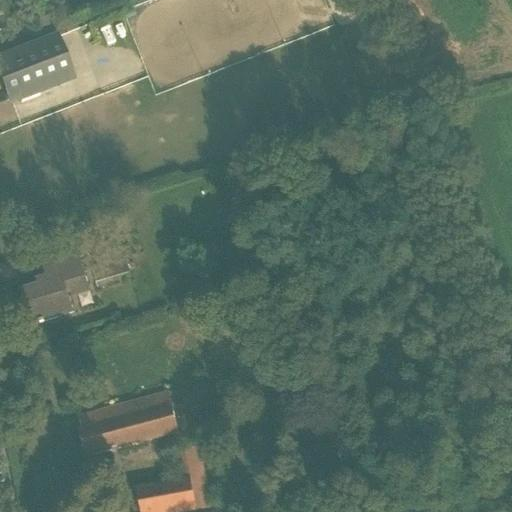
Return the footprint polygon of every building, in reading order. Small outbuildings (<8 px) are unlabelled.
[(125,20),(136,16),(133,9),(123,13),(125,20)] [(59,37),(13,55),(0,59),(0,77),(10,102),(74,77),(59,37)] [(24,305),(19,307),(25,328),(74,313),(69,300),(68,295),(89,288),(78,250),(40,261),(47,283),(20,291),(24,305)] [(92,267),(98,288),(132,279),(125,258),(92,267)] [(86,458),(179,433),(168,393),(79,417),(83,430),(78,431),(86,458)] [(187,479),(136,490),(140,511),(185,511),(211,507),(205,476),(187,479)]
